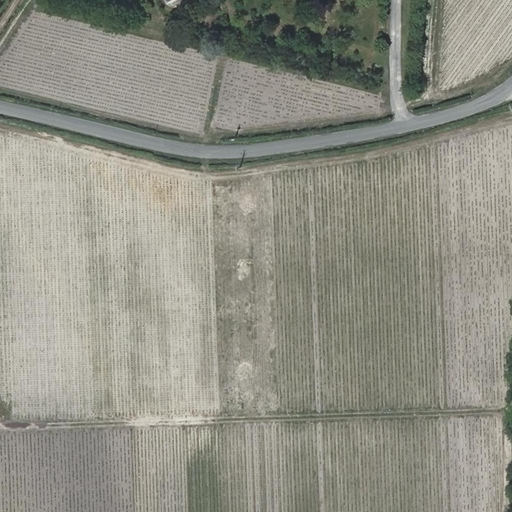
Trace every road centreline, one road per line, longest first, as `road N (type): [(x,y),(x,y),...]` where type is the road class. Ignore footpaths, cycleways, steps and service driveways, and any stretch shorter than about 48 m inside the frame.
road 1 (unclassified): [(0,106),(227,154),(399,128)]
road 2 (residential): [(399,128),(395,0)]
road 3 (track): [(397,105),(472,86),(511,59)]
road 4 (unclassified): [(399,128),(474,107),(511,86)]
